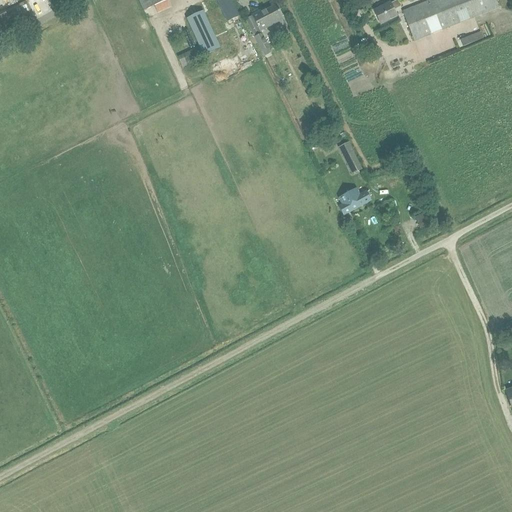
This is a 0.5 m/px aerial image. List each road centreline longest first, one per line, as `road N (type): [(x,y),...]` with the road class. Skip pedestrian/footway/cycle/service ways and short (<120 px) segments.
road 1 (track): [(0,477),(371,280)]
road 2 (track): [(447,242),(491,341),(495,385),(511,418)]
road 3 (unclassified): [(371,280),(511,207)]
